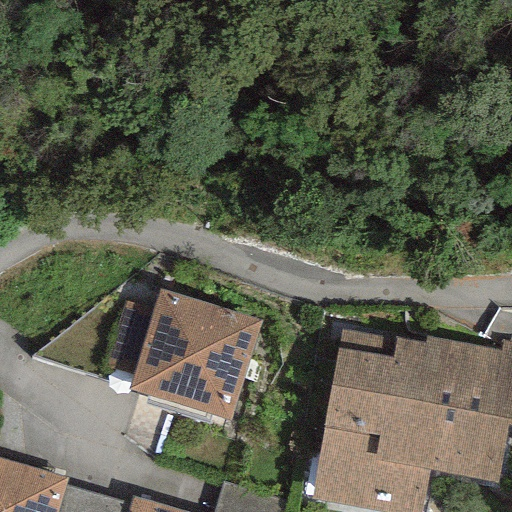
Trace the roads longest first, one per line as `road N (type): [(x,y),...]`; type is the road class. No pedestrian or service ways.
road 1 (unclassified): [(511,292),(301,289),(142,228),(72,226),(0,260)]
road 2 (unknown): [(0,374),(178,502)]
